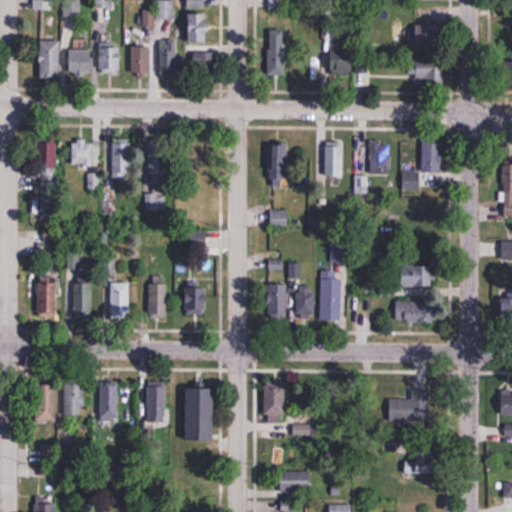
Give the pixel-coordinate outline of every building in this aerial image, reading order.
[(52,10),(51,0),(33,0),(34,10),(52,10)] [(95,0),(95,9),(114,9),(113,0),(95,0)] [(174,0),(157,0),(157,19),(174,19),(174,0)] [(205,8),(205,0),(187,0),(188,9),(205,8)] [(268,0),(269,10),(287,10),(287,0),(268,0)] [(81,5),(64,5),(64,18),(81,18),(81,5)] [(144,25),(154,25),(154,10),(144,10),(144,25)] [(208,14),(188,14),(188,42),(208,42),(208,14)] [(419,48),(440,48),(440,26),(419,26),(419,48)] [(287,76),(287,31),(269,31),(268,76),(287,76)] [(61,41),(40,41),(40,79),(61,79),(61,41)] [(160,42),(160,76),(177,76),(177,42),(160,42)] [(100,74),(121,74),(121,43),(100,43),(100,74)] [(150,75),(150,47),(133,47),(133,75),(150,75)] [(92,72),(92,49),(70,49),(70,72),(92,72)] [(331,74),(351,74),(351,49),(331,49),(331,74)] [(216,76),(216,53),(193,53),(193,76),(216,76)] [(419,78),(428,78),(428,87),(446,87),(446,66),(419,66),(419,78)] [(72,166),(94,166),(94,140),(72,140),(72,166)] [(166,140),(149,140),(149,176),(166,176),(166,140)] [(131,177),(131,142),(114,142),(114,177),(131,177)] [(426,173),(443,173),(443,143),(426,143),(426,173)] [(47,188),(57,188),(57,144),(47,144),(47,188)] [(209,145),(196,145),(196,178),(209,178),(209,145)] [(288,145),(270,145),(270,181),(288,181),(288,145)] [(338,171),(339,158),(332,157),(331,170),(338,171)] [(511,164),(503,164),(503,215),(511,214),(511,164)] [(420,189),(420,171),(403,171),(403,189),(420,189)] [(197,221),(192,205),(181,208),(186,225),(197,221)] [(288,210),(270,210),(270,228),(288,228),(288,210)] [(207,252),(207,233),(183,233),(183,252),(207,252)] [(503,259),(511,258),(511,242),(503,242),(503,259)] [(269,286),(269,317),(289,317),(289,287),(297,287),(297,318),(316,318),(316,286),(300,286),(300,263),(289,263),(289,286),(269,286)] [(401,288),(434,288),(434,265),(401,265),(401,288)] [(342,320),(343,278),(336,278),(336,272),(322,272),(321,320),(342,320)] [(168,276),(150,276),(149,314),(167,315),(168,276)] [(56,278),(39,278),(39,317),(56,317),(56,278)] [(74,315),(92,315),(92,281),(74,281),(74,315)] [(130,282),(111,282),(111,316),(130,316),(130,282)] [(188,282),(188,313),(207,313),(207,282),(188,282)] [(511,292),(503,293),(503,324),(511,324),(511,292)] [(396,322),(437,322),(437,300),(396,300),(396,322)] [(85,381),(65,381),(65,417),(85,417),(85,381)] [(265,424),(287,424),(287,381),(265,381),(265,424)] [(100,382),(100,420),(119,420),(119,382),(100,382)] [(148,382),(148,423),(167,423),(167,382),(148,382)] [(56,384),(36,384),(36,422),(56,422),(56,384)] [(215,440),(215,388),(188,388),(188,440),(215,440)] [(511,415),(511,390),(501,390),(501,415),(511,415)] [(389,396),(390,423),(431,423),(431,395),(389,396)] [(435,448),(415,448),(415,461),(405,461),(405,475),(435,475),(435,448)] [(180,468),(180,487),(207,487),(207,468),(180,468)] [(281,473),(281,492),(311,492),(311,473),(281,473)] [(54,511),(54,500),(36,500),(35,511),(54,511)] [(296,511),(297,502),(281,502),(281,511),(296,511)]
